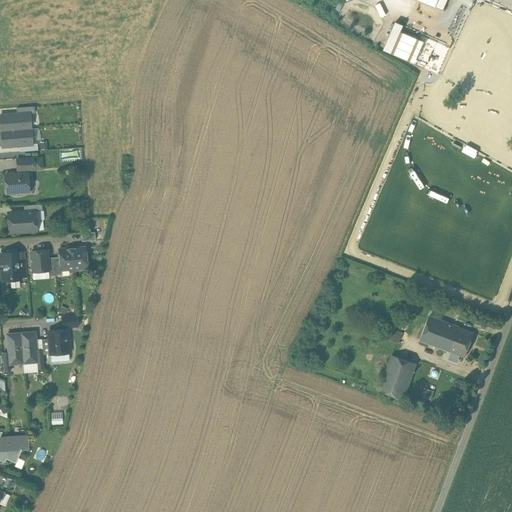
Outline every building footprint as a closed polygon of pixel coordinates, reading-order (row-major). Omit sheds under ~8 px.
[(433,46),(401,32),(391,53),(424,68),(433,46)] [(17,114),(0,115),(0,118),(1,131),(31,129),(30,113),(29,113),(17,114)] [(31,129),(1,131),(2,147),(19,146),(32,145),(32,144),(31,129)] [(32,145),(19,146),(20,152),(38,150),(37,144),(32,144),(32,145)] [(33,158),(16,159),(17,171),(34,170),(33,158)] [(27,173),(4,175),(6,193),(14,192),(15,194),(21,193),(23,192),(29,191),(27,173)] [(24,212),(9,213),(10,222),(8,222),(9,233),(37,231),(35,211),(24,212)] [(95,232),(82,233),(82,241),(95,240),(95,232)] [(85,247),(72,248),(74,269),(87,268),(85,247)] [(72,248),(59,249),(60,257),(61,270),(74,269),(72,248)] [(47,250),(31,251),(32,272),(48,270),(49,270),(48,258),(47,250)] [(8,253),(8,255),(1,255),(1,265),(3,265),(3,269),(2,269),(3,279),(10,278),(11,280),(19,279),(19,277),(18,259),(17,252),(8,253)] [(60,257),(54,257),(55,275),(62,275),(61,270),(60,257)] [(25,259),(18,259),(19,277),(27,277),(25,259)] [(77,316),(62,317),(63,328),(78,326),(77,316)] [(474,335),(429,318),(421,340),(465,357),(474,335)] [(67,329),(49,331),(49,339),(51,354),(69,352),(68,348),(70,346),(69,340),(67,338),(67,329)] [(35,332),(21,333),(23,363),(37,362),(36,351),(35,332)] [(21,333),(7,334),(8,353),(9,364),(10,364),(23,363),(21,333)] [(394,334),(392,333),(389,342),(397,346),(401,337),(394,334)] [(49,339),(41,339),(42,350),(43,355),(51,354),(49,339)] [(415,364),(391,355),(378,390),(403,399),(415,364)] [(0,437),(0,460),(4,462),(6,459),(16,463),(22,448),(28,448),(27,436),(0,437)] [(23,468),(26,459),(19,457),(16,465),(23,468)]
